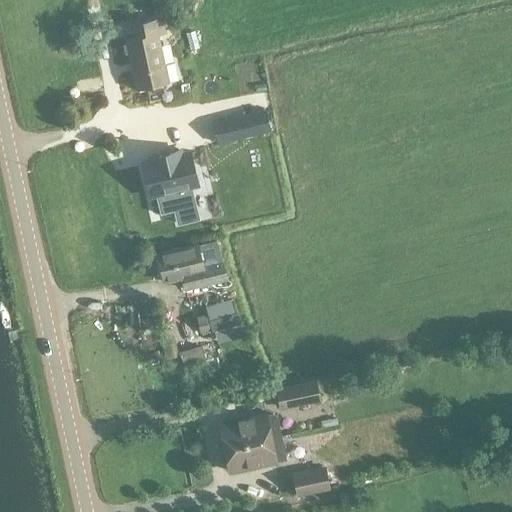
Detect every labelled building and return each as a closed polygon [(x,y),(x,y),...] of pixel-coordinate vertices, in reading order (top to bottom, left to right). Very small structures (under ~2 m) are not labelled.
[(157,33),(165,31),(162,17),(130,23),(133,37),(125,39),(135,87),(167,81),(157,33)] [(265,109),(212,122),(217,142),(270,129),(265,109)] [(196,183),(193,169),(189,153),(180,155),(178,150),(159,155),(156,155),(151,156),(152,162),(143,164),(150,194),(155,193),(160,214),(176,210),(175,205),(193,200),(189,185),(196,183)] [(197,245),(158,253),(163,274),(181,270),(185,289),(225,280),(220,256),(201,261),(197,245)] [(233,294),(205,304),(218,341),(246,331),(233,294)] [(186,366),(207,360),(202,342),(181,349),(186,366)] [(352,371),(354,382),(368,379),(366,368),(352,371)] [(282,405),(321,397),(317,379),(278,387),(282,405)] [(221,422),(226,446),(272,436),(267,412),(221,422)] [(283,434),(272,436),(226,446),(231,470),(288,458),(283,434)] [(327,465),(296,472),(300,492),(332,485),(327,465)] [(393,502),(415,495),(421,494),(418,484),(391,492),(393,502)]
